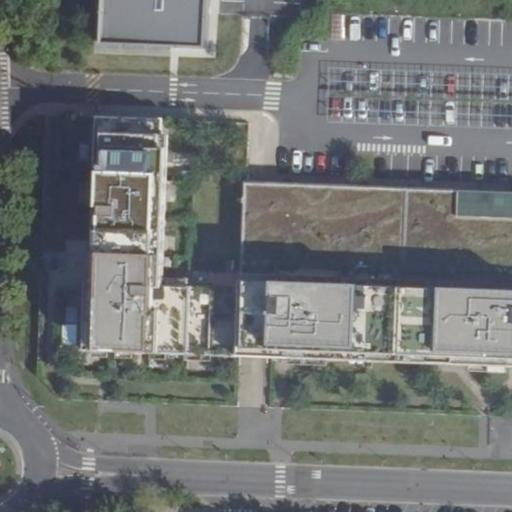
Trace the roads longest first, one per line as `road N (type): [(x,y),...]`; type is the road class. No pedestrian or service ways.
road 1 (residential): [(511,489),(237,479)]
road 2 (residential): [(237,479),(41,471)]
